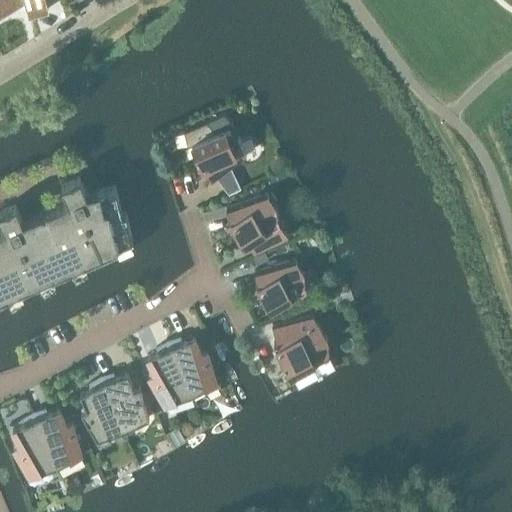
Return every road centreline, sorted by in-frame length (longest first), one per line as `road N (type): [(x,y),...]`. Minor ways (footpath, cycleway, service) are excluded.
road 1 (residential): [(0,390),(196,275)]
road 2 (residential): [(0,76),(117,0)]
